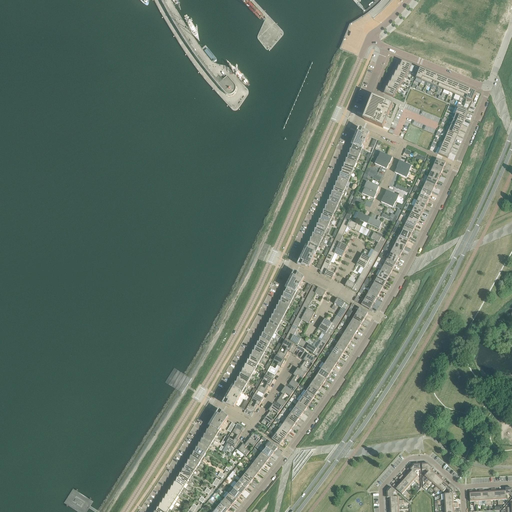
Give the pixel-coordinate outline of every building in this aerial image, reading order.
[(267,0),(233,0),(249,17),(271,4),(267,0)] [(399,67),(409,71),(412,66),(402,62),(402,61),(400,67),(399,67)] [(396,72),(406,77),(408,72),(409,72),(409,71),(399,67),(397,72),(396,72)] [(420,69),(416,78),(422,81),(426,70),(421,68),(420,69)] [(426,70),(422,81),(427,83),(432,73),(426,70)] [(393,77),(393,78),(403,82),(405,77),(406,77),(396,72),(395,72),(393,78),(393,77)] [(432,73),(427,83),(433,85),(437,75),(432,73)] [(437,75),(433,85),(438,88),(443,77),(437,75)] [(390,83),(400,87),(402,82),(403,82),(393,78),(393,77),(392,77),(390,83)] [(443,77),(438,88),(444,90),(448,80),(443,77)] [(448,80),(444,90),(449,93),(454,82),(448,80)] [(387,88),(397,92),(399,87),(400,88),(400,87),(390,83),(389,82),(387,88)] [(454,82),(449,93),(455,95),(459,84),(454,82)] [(459,84),(455,95),(460,97),(465,87),(459,84)] [(465,87),(460,97),(466,100),(470,89),(465,87)] [(384,93),(384,94),(393,98),(396,93),(397,93),(397,92),(387,88),(386,88),(384,93)] [(470,89),(466,100),(472,102),(476,92),(470,89)] [(372,96),(363,120),(365,121),(383,128),(386,122),(385,122),(386,121),(387,118),(387,117),(388,117),(393,105),(376,98),(372,96)] [(458,109),(455,115),(465,119),(468,113),(467,113),(458,109)] [(455,115),(453,120),(463,124),(465,119),(455,115)] [(453,120),(450,126),(460,130),(461,130),(463,124),(453,120)] [(450,126),(448,132),(458,136),(460,130),(450,126)] [(355,139),(353,146),(362,150),(364,146),(363,146),(368,137),(357,132),(355,139)] [(448,132),(446,137),(455,141),(456,141),(458,136),(448,132)] [(446,137),(443,143),(453,147),(455,141),(446,137)] [(443,143),(441,149),(451,153),(453,147),(443,143)] [(350,148),(350,150),(360,154),(362,150),(353,146),(352,149),(350,148)] [(441,149),(438,154),(448,159),(451,153),(441,149)] [(348,153),(348,155),(358,159),(360,154),(350,150),(350,153),(348,153)] [(380,153),(378,159),(389,164),(392,158),(380,153)] [(346,157),(346,159),(356,164),(358,159),(348,155),(348,158),(346,157),(347,157),(346,157)] [(378,159),(377,158),(377,160),(375,164),(386,169),(389,164),(378,159)] [(344,162),(344,164),(354,169),(356,164),(346,159),(346,163),(345,162),(344,162)] [(436,159),(434,165),(443,169),(444,168),(446,163),(436,159)] [(397,167),(397,168),(397,167),(409,172),(411,167),(399,162),(397,167)] [(342,167),(342,169),(352,173),(354,169),(344,164),(344,167),(342,167),(343,167),(342,167)] [(434,165),(431,171),(440,175),(441,174),(443,169),(434,165)] [(397,167),(397,168),(395,173),(406,178),(409,172),(397,167)] [(340,171),(340,174),(350,178),(352,173),(342,169),(342,172),(341,172),(341,171),(340,171)] [(431,171),(428,177),(437,181),(440,175),(431,171)] [(338,176),(338,178),(348,183),(350,178),(340,174),(340,177),(338,176)] [(428,177),(425,183),(434,187),(435,186),(437,181),(428,177)] [(336,181),(336,183),(346,187),(348,183),(338,178),(338,181),(336,181)] [(364,188),(365,189),(365,188),(376,193),(378,188),(367,182),(364,188)] [(334,185),(334,188),(344,192),(346,187),(336,183),(335,186),(334,186),(334,185)] [(425,183),(423,189),(432,193),(434,187),(425,183)] [(332,190),(332,192),(342,197),(344,192),(334,188),(333,191),(332,190)] [(365,188),(365,189),(362,194),(374,199),(376,193),(365,188)] [(423,189),(420,195),(429,199),(432,193),(423,189)] [(387,191),(384,197),(395,202),(396,202),(398,197),(387,191)] [(330,195),(330,197),(340,202),(342,197),(332,192),(331,195),(330,195)] [(420,195),(417,201),(426,205),(429,199),(420,195)] [(328,199),(328,202),(338,206),(340,202),(330,197),(329,200),(328,200),(328,199)] [(384,197),(381,203),(393,208),(395,202),(384,197)] [(417,201),(414,207),(423,211),(426,205),(417,201)] [(326,204),(325,206),(336,211),(338,206),(328,202),(327,205),(326,204)] [(324,209),(323,211),(333,216),(336,211),(325,206),(325,209),(324,209)] [(414,207),(411,213),(420,217),(423,211),(414,207)] [(322,213),(321,216),(331,220),(333,216),(323,211),(323,214),(322,214),(322,213)] [(355,219),(367,224),(370,218),(358,213),(355,219)] [(411,213),(408,219),(417,223),(420,217),(411,213)] [(319,218),(319,220),(329,225),(331,220),(321,216),(321,219),(320,218),(319,218)] [(370,218),(367,224),(379,229),(381,224),(370,218)] [(359,233),(363,235),(365,229),(361,227),(344,219),(338,233),(343,235),(347,227),(359,233)] [(408,219),(405,224),(414,229),(417,223),(408,219)] [(317,223),(317,225),(327,230),(329,225),(319,220),(319,223),(318,223),(317,223)] [(405,224),(402,230),(411,235),(414,229),(405,224)] [(315,227),(315,229),(325,234),(327,230),(317,225),(317,228),(315,228),(315,227)] [(313,232),(313,234),(323,239),(325,234),(315,229),(314,233),(313,232)] [(378,243),(374,251),(379,253),(386,240),(369,231),(365,229),(363,235),(366,237),(378,243)] [(402,230),(399,236),(408,241),(411,235),(402,230)] [(340,243),(343,235),(338,233),(332,246),(344,252),(347,247),(340,243)] [(311,236),(310,239),(320,243),(323,239),(313,234),(312,237),(311,237),(311,236)] [(399,236),(396,242),(405,247),(408,241),(399,236)] [(309,241),(308,243),(318,248),(320,243),(310,239),(310,242),(309,241)] [(396,242),(393,248),(402,253),(405,247),(396,242)] [(306,246),(306,248),(316,253),(318,248),(308,243),(308,246),(307,246),(306,246)] [(342,258),(344,252),(332,246),(325,260),(331,262),(334,254),(342,258)] [(316,253),(306,248),(305,255),(303,254),(300,261),(310,266),(314,256),(316,253)] [(393,248),(390,254),(399,258),(402,253),(393,248)] [(362,254),(359,260),(371,267),(379,253),(374,251),(369,258),(362,254)] [(390,254),(387,259),(396,264),(399,258),(390,254)] [(387,259),(384,265),(393,270),(396,264),(387,259)] [(327,270),(331,262),(325,260),(319,274),(332,279),(334,274),(327,270)] [(363,269),(359,277),(364,280),(371,267),(359,260),(356,265),(363,269)] [(384,265),(380,271),(389,276),(393,270),(384,265)] [(380,271),(377,277),(386,282),(389,276),(380,271)] [(290,283),(287,289),(296,293),(298,290),(297,290),(303,281),(293,276),(289,282),(290,283)] [(364,280),(359,277),(355,285),(348,281),(345,286),(357,293),(364,280)] [(377,277),(374,282),(383,287),(386,282),(377,277)] [(374,282),(371,288),(380,293),(383,287),(374,282)] [(313,286),(306,299),(311,302),(315,294),(323,298),(326,292),(313,286)] [(371,288),(368,294),(376,299),(380,293),(371,288)] [(284,291),(284,293),(294,298),(296,293),(287,289),(285,292),(284,291)] [(282,295),(281,298),(291,303),(294,298),(284,293),(283,296),(282,296),(282,295)] [(368,294),(364,299),(373,305),(376,299),(368,294)] [(280,300),(279,302),(289,307),(291,303),(281,298),(281,301),(280,300)] [(306,299),(299,313),(312,319),(315,313),(307,309),(311,302),(306,299)] [(341,308),(336,316),(341,319),(349,306),(337,299),(334,304),(341,308)] [(373,305),(364,299),(361,305),(369,311),(373,305)] [(277,304),(277,307),(287,312),(289,307),(279,302),(278,305),(277,305),(277,304)] [(275,309),(274,311),(284,316),(287,312),(277,307),(276,310),(275,309)] [(359,308),(356,314),(364,319),(368,313),(359,308)] [(273,313),(272,316),(282,321),(284,316),(274,311),(274,314),(273,314),(273,313)] [(299,313),(292,325),(297,328),(302,320),(309,324),(312,319),(299,313)] [(356,314),(352,319),(361,325),(364,319),(356,314)] [(270,318),(270,320),(279,325),(282,321),(272,316),(271,319),(270,318)] [(325,319),(321,324),(333,332),(341,319),(336,316),(332,323),(325,319)] [(352,319),(349,325),(358,330),(361,325),(352,319)] [(268,322),(267,325),(277,330),(279,325),(270,320),(269,323),(268,323),(268,322)] [(325,334),(320,341),(325,344),(333,332),(321,324),(318,329),(325,334)] [(265,327),(265,329),(275,334),(277,330),(267,325),(267,328),(266,327),(265,327)] [(285,339),(302,347),(305,342),(293,336),(297,328),(292,325),(285,339)] [(349,325),(346,331),(354,336),(358,330),(349,325)] [(263,331),(263,334),(272,339),(275,334),(265,329),(264,332),(263,332),(263,331)] [(346,331),(342,336),(351,342),(354,336),(346,331)] [(261,336),(260,338),(270,343),(272,339),(263,334),(262,337),(261,336)] [(339,342),(347,347),(351,342),(342,336),(339,342)] [(258,341),(258,343),(267,348),(270,343),(260,338),(259,341),(258,341)] [(299,351),(300,351),(301,349),(300,349),(285,340),(282,345),(287,348),(284,354),(279,351),(276,356),(283,360),(288,351),(289,351),(289,352),(293,354),(296,349),(299,351)] [(305,342),(302,347),(317,357),(325,344),(320,341),(316,349),(305,342)] [(339,342),(335,347),(344,353),(347,347),(339,342)] [(256,345),(255,347),(265,353),(267,348),(258,343),(257,346),(256,345)] [(253,349),(253,352),(262,357),(265,353),(255,347),(254,350),(253,350),(253,349)] [(335,347),(332,353),(340,358),(344,353),(335,347)] [(305,361),(299,369),(299,370),(306,374),(309,370),(304,366),(308,361),(313,364),(316,360),(301,349),(300,351),(303,353),(299,358),(303,361),(304,360),(305,361)] [(251,354),(250,356),(260,361),(262,357),(253,352),(252,355),(251,354)] [(332,353),(328,358),(337,364),(340,358),(332,353)] [(248,358),(248,361),(257,366),(260,361),(250,356),(250,359),(248,359),(248,358)] [(285,361),(283,360),(276,356),(273,361),(278,364),(275,369),(270,367),(266,375),(267,376),(269,372),(275,376),(280,366),(281,367),(281,368),(285,361)] [(328,358),(324,364),(333,370),(337,364),(328,358)] [(246,363),(245,365),(255,370),(257,366),(248,361),(247,364),(246,363)] [(324,364),(321,369),(329,375),(333,370),(324,364)] [(243,367),(243,370),(252,375),(255,370),(245,365),(245,368),(243,367)] [(294,388),(292,391),(293,392),(299,384),(294,381),(298,376),(303,379),(306,374),(299,370),(299,369),(298,369),(293,375),(294,375),(295,376),(289,384),(294,388)] [(321,369),(317,375),(326,381),(329,375),(321,369)] [(241,372),(240,374),(250,379),(252,375),(243,370),(242,373),(241,372)] [(238,376),(238,378),(247,384),(250,379),(240,374),(239,377),(238,376)] [(274,380),(267,376),(266,375),(263,380),(268,383),(264,388),(259,386),(255,394),(256,395),(258,392),(264,395),(269,386),(270,386),(270,387),(274,380)] [(317,375),(314,380),(322,386),(326,381),(317,375)] [(236,381),(235,383),(245,388),(247,384),(238,378),(237,381),(236,381)] [(314,380),(310,386),(318,392),(322,386),(314,380)] [(233,385),(233,387),(242,393),(245,388),(235,383),(234,386),(233,385)] [(310,386),(306,391),(314,397),(318,392),(310,386)] [(242,393),(233,387),(231,394),(229,393),(226,400),(236,405),(240,396),(242,393)] [(281,406),(279,409),(281,410),(286,402),(282,399),(286,394),(290,397),(293,392),(292,391),(285,387),(281,393),(282,394),(276,402),(281,406)] [(306,391),(302,397),(311,402),(314,397),(306,391)] [(263,399),(256,395),(255,394),(252,399),(257,402),(253,407),(249,405),(246,410),(244,413),(246,414),(247,411),(253,414),(258,405),(259,405),(259,406),(263,399)] [(302,397),(299,402),(307,408),(311,402),(302,397)] [(299,402),(295,407),(303,413),(307,408),(299,402)] [(281,410),(279,409),(273,404),(268,411),(269,411),(270,411),(263,420),(269,423),(266,426),(268,428),(274,420),(269,417),(273,411),(277,415),(281,410)] [(295,407),(291,413),(299,419),(303,413),(295,407)] [(291,413),(287,418),(295,424),(299,419),(291,413)] [(214,421),(210,426),(219,432),(221,429),(221,428),(227,420),(217,414),(213,420),(214,421)] [(287,418),(283,423),(291,429),(295,424),(287,418)] [(283,423),(280,429),(288,435),(291,429),(283,423)] [(229,438),(226,443),(236,449),(241,442),(238,441),(237,441),(242,432),(240,430),(242,427),(237,424),(236,426),(235,427),(232,432),(237,435),(236,437),(234,441),(229,438)] [(208,428),(207,430),(216,436),(219,432),(210,426),(209,429),(208,428)] [(280,429),(276,434),(284,440),(288,435),(280,429)] [(205,433),(204,435),(214,441),(214,440),(216,436),(207,430),(206,433),(205,433)] [(284,440),(276,434),(271,440),(280,446),(284,440)] [(202,437),(202,439),(211,445),(213,446),(215,441),(214,440),(214,441),(204,435),(203,438),(202,437),(203,437),(202,437)] [(238,450),(236,453),(242,457),(244,455),(246,457),(249,452),(245,448),(248,445),(249,443),(253,447),(257,442),(259,439),(258,438),(255,441),(250,437),(244,446),(243,445),(243,444),(241,442),(236,449),(238,450)] [(200,441),(199,444),(208,449),(211,445),(202,439),(201,442),(200,442),(200,441)] [(270,442),(266,447),(274,453),(275,452),(278,448),(270,442)] [(197,446),(196,448),(206,454),(208,449),(199,444),(198,446),(197,446)] [(266,447),(262,452),(270,459),(271,457),(274,453),(266,447)] [(194,450),(194,452),(203,458),(206,454),(196,448),(195,451),(194,450)] [(192,454),(191,457),(200,462),(203,458),(194,452),(193,455),(192,455),(192,454)] [(262,452),(258,458),(266,464),(270,459),(262,452)] [(189,459),(188,461),(197,467),(200,462),(191,457),(190,459),(189,459)] [(258,458),(254,463),(262,469),(266,464),(258,458)] [(186,463),(185,465),(195,471),(197,467),(188,461),(187,464),(186,463)] [(254,463),(250,468),(257,474),(262,469),(254,463)] [(414,465),(410,469),(414,473),(417,471),(420,471),(420,464),(414,465)] [(425,470),(428,472),(432,468),(428,464),(422,464),(422,470),(425,470)] [(183,467),(183,470),(192,475),(195,471),(185,465),(185,468),(184,467),(183,467)] [(410,472),(407,475),(414,481),(418,476),(414,473),(410,469),(408,467),(406,469),(410,472)] [(250,468),(246,473),(253,479),(255,478),(257,474),(250,468)] [(424,482),(426,484),(435,473),(432,471),(434,469),(432,468),(428,472),(424,476),(427,479),(424,482)] [(181,471),(180,474),(189,480),(192,475),(183,470),(182,472),(181,472),(181,471)] [(246,473),(241,478),(249,485),(250,483),(253,479),(246,473)] [(431,482),(434,484),(441,476),(439,474),(438,476),(435,473),(426,484),(428,485),(431,482)] [(178,476),(177,478),(186,484),(189,480),(180,474),(179,477),(178,476)] [(401,475),(400,476),(410,485),(414,481),(407,475),(405,478),(401,475)] [(402,481),(399,484),(406,490),(410,485),(400,476),(398,478),(402,481)] [(433,490),(435,492),(444,481),(441,479),(443,477),(441,476),(434,484),(436,487),(433,490)] [(175,480),(174,482),(184,488),(186,484),(177,478),(176,481),(175,480)] [(241,478),(237,484),(245,490),(249,485),(241,478)] [(443,492),(446,488),(450,484),(448,482),(447,484),(444,481),(435,492),(437,493),(440,490),(443,492)] [(172,484),(172,487),(181,493),(183,488),(184,488),(174,482),(173,485),(172,485),(172,484)] [(237,484),(233,489),(241,495),(242,494),(245,490),(237,484)] [(406,490),(399,484),(397,487),(394,484),(392,486),(402,495),(406,490)] [(448,491),(449,494),(455,493),(455,487),(450,484),(446,488),(448,491)] [(169,491),(178,497),(181,493),(172,487),(171,490),(170,489),(169,489),(169,491)] [(387,492),(387,498),(393,497),(393,494),(395,491),(391,487),(387,492)] [(233,489),(229,494),(237,500),(238,499),(241,495),(233,489)] [(167,493),(166,495),(175,501),(178,497),(169,491),(168,494),(167,493)] [(229,494),(225,499),(232,505),(237,500),(229,494)] [(164,497),(163,499),(172,505),(175,501),(166,495),(165,498),(164,497)] [(161,501),(160,504),(169,510),(172,505),(163,499),(162,502),(161,502),(161,501)] [(225,499),(221,504),(228,510),(232,505),(225,499)]
